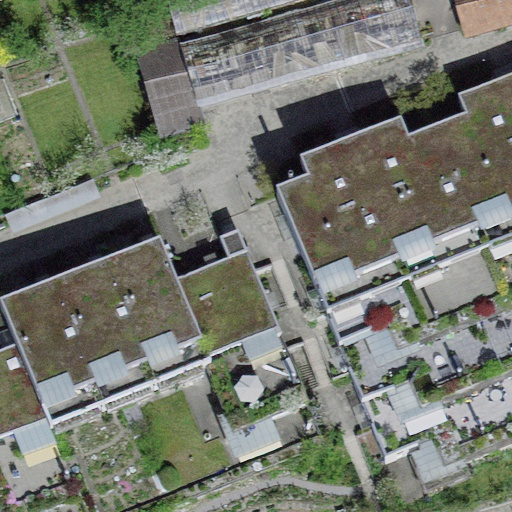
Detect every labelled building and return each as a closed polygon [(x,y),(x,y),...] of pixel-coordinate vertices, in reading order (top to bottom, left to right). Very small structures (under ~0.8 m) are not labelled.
[(170,0),(181,39),(322,0),(170,0)] [(191,79),(200,111),(425,50),(411,0),(367,0),(183,51),(191,79)] [(511,0),(458,0),(471,45),(511,33),(511,0)] [(191,79),(152,89),(166,139),(205,128),(200,111),(191,79)] [(310,194),(276,207),(310,295),(338,365),(360,422),(394,508),(511,461),(511,89),(457,111),(465,130),(407,153),(401,137),(354,156),(303,176),(310,194)] [(113,275),(160,391),(205,373),(174,297),(158,257),(113,275)] [(246,268),(215,281),(245,357),(277,344),(246,268)] [(60,296),(107,413),(160,391),(113,275),(60,296)] [(205,373),(245,357),(215,281),(174,297),(205,373)] [(47,437),(107,413),(60,296),(0,320),(17,362),(47,437)] [(0,368),(0,404),(18,448),(47,437),(17,362),(0,368)] [(0,455),(18,448),(0,404),(0,455)]
